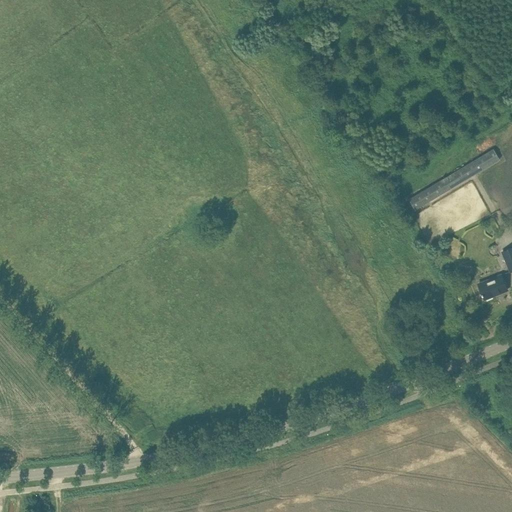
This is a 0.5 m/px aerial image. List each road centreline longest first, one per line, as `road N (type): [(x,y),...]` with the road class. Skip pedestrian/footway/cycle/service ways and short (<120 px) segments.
road 1 (tertiary): [(0,477),(140,460),(269,431),(511,342)]
road 2 (track): [(0,296),(136,449),(142,475)]
